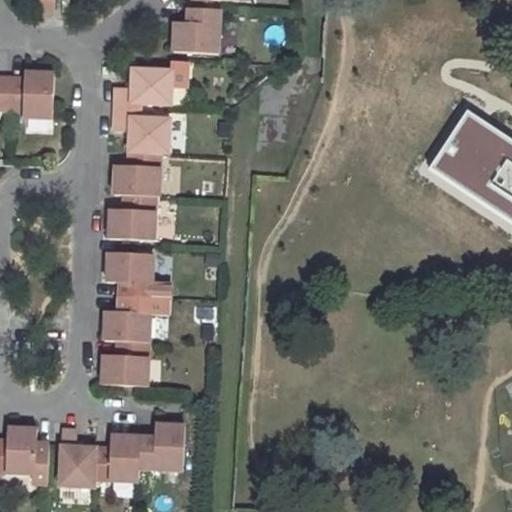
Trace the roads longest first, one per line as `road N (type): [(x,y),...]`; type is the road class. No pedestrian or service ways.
road 1 (residential): [(89,189),(76,412)]
road 2 (residential): [(97,44),(89,189)]
